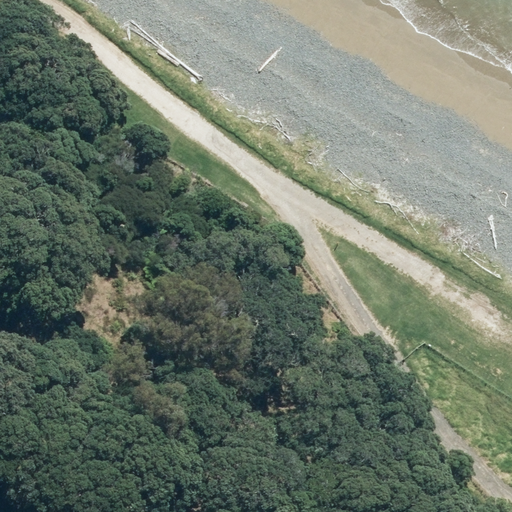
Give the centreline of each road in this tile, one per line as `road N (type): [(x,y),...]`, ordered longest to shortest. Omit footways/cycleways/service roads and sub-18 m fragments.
road 1 (track): [(39,0),(258,169),(391,369),(511,506)]
road 2 (track): [(258,169),(511,335)]
